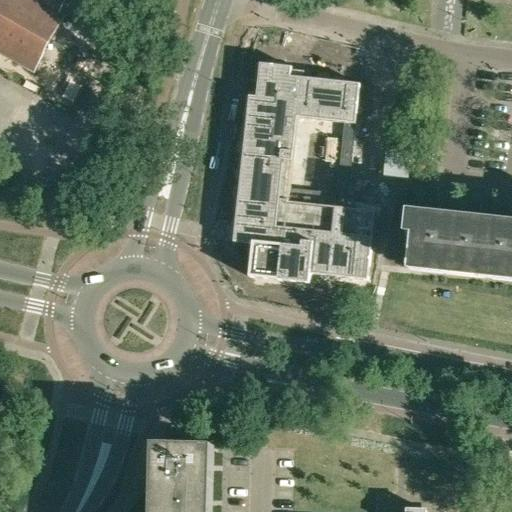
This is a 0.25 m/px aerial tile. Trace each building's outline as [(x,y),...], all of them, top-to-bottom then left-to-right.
[(0,0),(0,53),(34,73),(64,17),(59,14),(66,0),(0,0)] [(89,11),(78,30),(94,38),(104,19),(89,11)] [(376,213),(347,210),(289,203),(291,189),(298,119),(346,124),(356,125),(361,85),(291,78),(292,68),(261,65),(257,98),(250,97),(234,243),(254,245),(250,278),(310,285),(311,275),(368,281),(376,213)] [(511,229),(415,218),(409,268),(511,279),(511,229)] [(212,511),(214,447),(158,445),(155,511),(212,511)]
